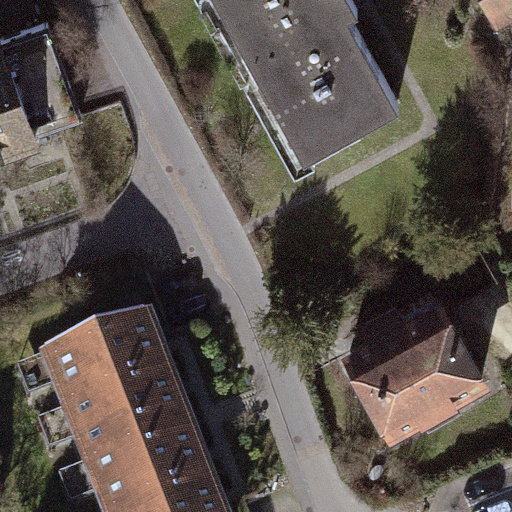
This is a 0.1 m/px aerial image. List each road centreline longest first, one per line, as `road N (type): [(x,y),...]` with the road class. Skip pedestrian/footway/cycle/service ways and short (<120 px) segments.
road 1 (residential): [(334,511),(263,320),(207,201)]
road 2 (residential): [(207,201),(99,0)]
road 3 (residential): [(207,201),(0,273)]
